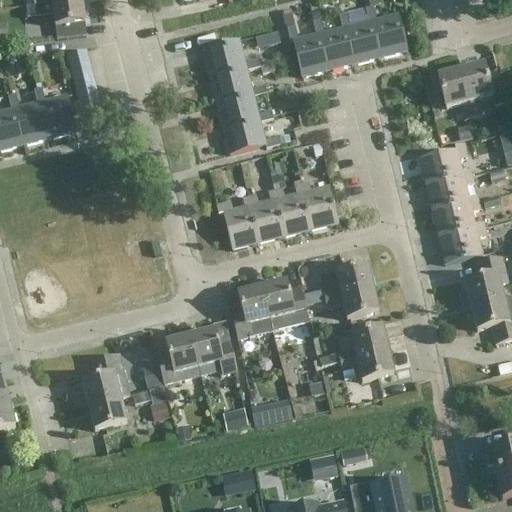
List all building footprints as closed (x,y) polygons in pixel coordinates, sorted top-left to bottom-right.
[(25,0),(26,9),(39,7),(38,0),(25,0)] [(84,26),(81,2),(55,5),(54,5),(51,6),(52,17),(54,30),(84,26)] [(372,11),(368,12),(380,62),(407,55),(398,19),(375,24),(372,11)] [(346,17),(342,18),(354,68),(380,62),(368,12),(364,13),(368,26),(349,31),(346,17)] [(323,37),(320,24),(320,23),(321,22),(319,16),(314,18),(328,74),(354,68),(342,18),(338,19),(341,33),(323,37)] [(301,81),(328,74),(314,18),(311,18),(313,25),(315,39),(297,44),(294,30),(286,32),(290,46),(292,45),(301,81)] [(0,29),(0,42),(20,40),(18,27),(0,29)] [(201,53),(208,80),(258,67),(257,63),(243,66),(237,44),(201,53)] [(66,59),(69,70),(88,65),(85,53),(66,59)] [(69,70),(72,82),(91,77),(88,65),(69,70)] [(261,77),(273,74),(271,66),(259,69),(261,77)] [(208,80),(215,106),(264,93),(263,89),(250,92),(245,74),(258,71),(258,67),(208,80)] [(500,81),(487,85),(483,69),(466,73),(478,120),(480,120),(476,104),(491,101),(493,110),(507,107),(500,81)] [(463,124),(478,120),(466,73),(437,80),(445,112),(460,108),(463,124)] [(72,82),(75,93),(94,88),(91,77),(72,82)] [(75,93),(78,105),(97,100),(94,88),(75,93)] [(40,92),(37,93),(49,142),(75,136),(67,100),(44,105),(40,92)] [(15,98),(11,99),(23,149),(49,142),(37,93),(33,94),(36,107),(18,111),(15,98)] [(215,106),(221,132),(271,119),(270,115),(257,119),(252,100),(265,96),(264,93),(215,106)] [(0,154),(23,149),(11,99),(7,100),(10,113),(0,115),(0,154)] [(97,100),(78,105),(74,106),(77,118),(100,112),(97,100)] [(265,152),(279,148),(277,141),(263,144),(258,126),(272,122),(271,119),(221,132),(228,159),(264,149),(265,152)] [(418,163),(424,190),(470,179),(469,174),(461,176),(458,162),(466,160),(463,147),(454,149),(456,154),(418,163)] [(424,190),(431,215),(477,204),(475,199),(467,201),(464,188),(472,186),(470,179),(424,190)] [(274,195),(273,195),(284,241),(310,235),(298,189),(294,190),(296,198),(283,202),(281,193),(282,193),(278,180),(270,182),(274,195)] [(307,187),(298,189),(310,235),(336,228),(327,191),(309,195),(307,187)] [(254,200),(247,202),(258,248),(284,241),(273,195),(267,196),(269,205),(256,208),(254,200)] [(497,200),(482,204),(484,213),(500,209),(497,200)] [(231,254),(258,248),(247,202),(242,203),(244,211),(231,215),(228,206),(215,209),(218,218),(222,217),(231,254)] [(431,215),(437,241),(483,230),(481,226),(473,228),(470,215),(479,213),(477,204),(431,215)] [(437,241),(443,268),(481,259),(476,241),(485,239),(483,230),(437,241)] [(464,286),(470,310),(502,302),(498,288),(506,286),(501,262),(475,268),(478,283),(464,286)] [(321,292),(337,288),(331,267),(315,271),(321,292)] [(338,291),(322,295),(322,294),(305,298),(308,308),(372,292),(367,269),(335,277),(338,291)] [(285,285),(261,291),(269,324),(272,334),(307,326),(299,291),(287,293),(285,285)] [(269,324),(261,291),(237,298),(242,318),(231,321),(237,343),(247,341),(272,335),(269,324)] [(378,316),(372,292),(308,308),(310,317),(327,313),(326,312),(342,308),(346,323),(378,316)] [(470,310),(476,335),(489,331),(493,347),(511,343),(511,315),(505,317),(502,302),(470,310)] [(353,354),(337,358),(319,362),(321,371),(331,368),(387,355),(381,332),(349,339),(353,354)] [(213,334),(190,340),(199,379),(219,374),(220,380),(236,377),(229,347),(217,350),(213,334)] [(278,351),(308,348),(307,337),(277,339),(278,351)] [(328,357),(352,351),(348,339),(325,345),(328,357)] [(165,346),(167,357),(156,360),(163,388),(199,379),(190,340),(165,346)] [(392,378),(387,355),(331,368),(334,377),(357,371),(360,386),(392,378)] [(81,386),(87,410),(120,402),(119,401),(128,399),(118,359),(87,367),(91,384),(81,386)] [(308,389),(311,400),(323,397),(320,386),(308,389)] [(150,405),(150,404),(164,400),(162,391),(131,399),(133,409),(150,405)] [(126,426),(120,402),(87,410),(93,434),(126,426)] [(254,431),(291,424),(288,405),(251,412),(254,431)] [(0,433),(14,430),(8,406),(0,407),(0,433)] [(226,435),(247,429),(244,417),(222,423),(226,435)] [(489,481),(496,479),(496,478),(511,474),(511,436),(509,437),(511,449),(483,455),(489,481)] [(332,460),(321,462),(325,484),(337,481),(332,460)] [(221,480),(225,501),(255,494),(251,474),(221,480)] [(511,500),(511,474),(496,478),(496,479),(501,502),(511,500)] [(375,486),(350,492),(354,511),(407,511),(402,485),(376,491),(375,486)]
